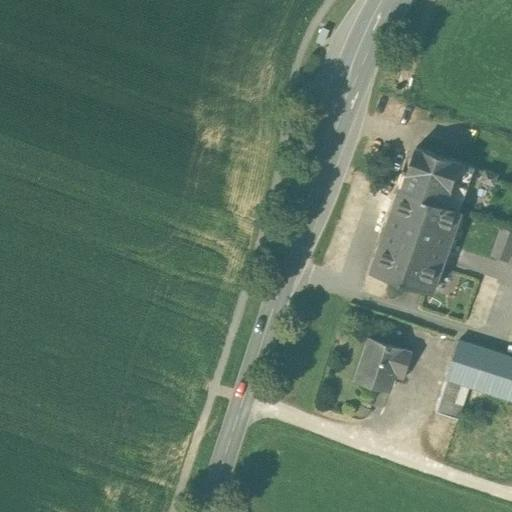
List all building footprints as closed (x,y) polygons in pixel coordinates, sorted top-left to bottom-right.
[(474,166),(416,146),(401,189),(400,190),(459,211),(460,210),(459,209),(474,166)] [(497,174),(485,170),(482,180),(494,184),(497,174)] [(459,211),(400,190),(400,191),(401,192),(393,212),(392,215),(382,244),(381,247),(374,268),(373,268),(372,271),(375,272),(375,271),(401,280),(401,281),(403,281),(429,290),(431,291),(432,289),(439,268),(440,266),(444,253),(449,255),(454,242),(449,240),(450,238),(459,212),(459,211)] [(511,242),(496,237),(490,255),(505,260),(511,242)] [(413,351),(370,337),(357,378),(390,390),(396,371),(405,374),(413,351)] [(511,356),(459,339),(446,377),(447,378),(466,384),(511,398),(511,356)] [(466,384),(447,378),(436,411),(458,419),(463,403),(460,402),(466,384)]
